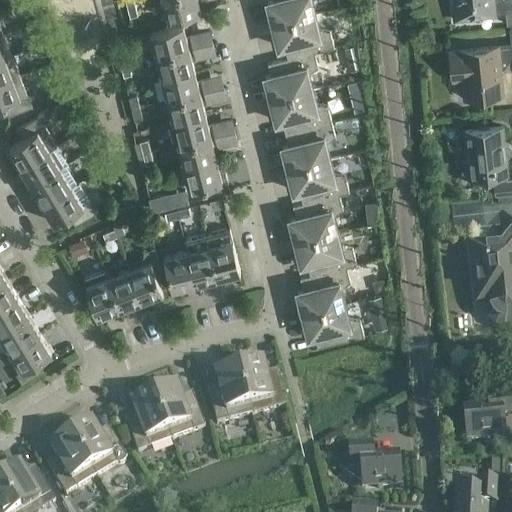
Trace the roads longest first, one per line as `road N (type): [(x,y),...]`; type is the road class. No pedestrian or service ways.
road 1 (residential): [(100,373),(268,317),(271,284),(253,210),(263,193),(228,56),(244,31),(236,0)]
road 2 (residential): [(100,373),(0,202)]
road 3 (residential): [(432,511),(421,372)]
